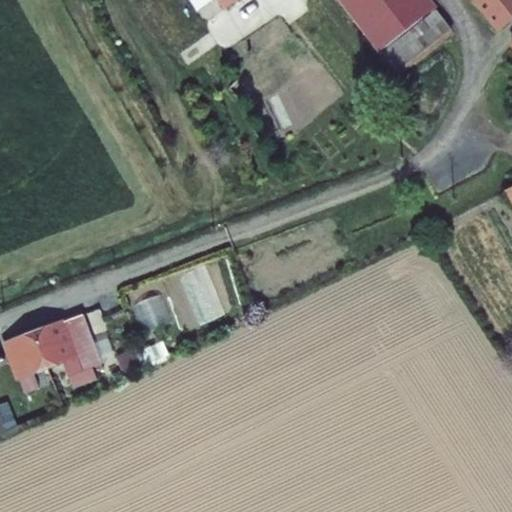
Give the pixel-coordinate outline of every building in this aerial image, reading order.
[(218,0),(224,9),(236,0),(218,0)] [(432,0),(338,0),(379,52),(380,51),(436,10),(439,8),(432,0)] [(511,0),(473,0),(500,33),(511,22),(511,0)] [(436,10),(380,51),(400,74),(452,32),(436,10)] [(236,79),(228,87),(238,99),(247,90),(236,79)] [(511,201),(488,214),(511,252),(511,201)] [(133,303),(144,332),(171,322),(159,292),(133,303)] [(31,357),(45,388),(58,383),(63,395),(80,389),(61,345),(31,357)] [(31,357),(5,367),(23,409),(36,404),(32,393),(45,388),(31,357)]
